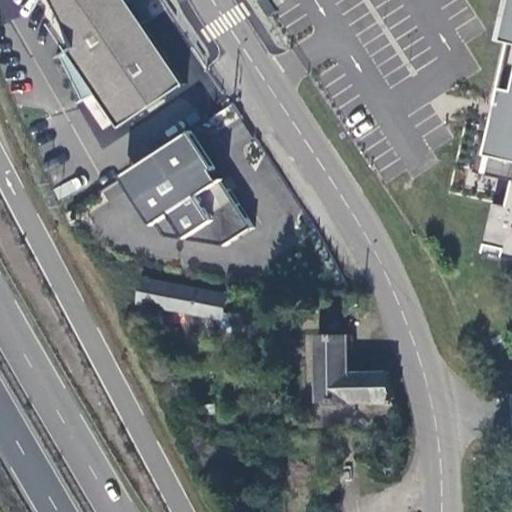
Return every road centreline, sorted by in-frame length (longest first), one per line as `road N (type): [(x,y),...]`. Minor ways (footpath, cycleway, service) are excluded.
road 1 (unclassified): [(213,0),(400,295),(440,423),(448,511)]
road 2 (trunk): [(185,511),(0,159)]
road 3 (trunk): [(116,511),(0,309)]
